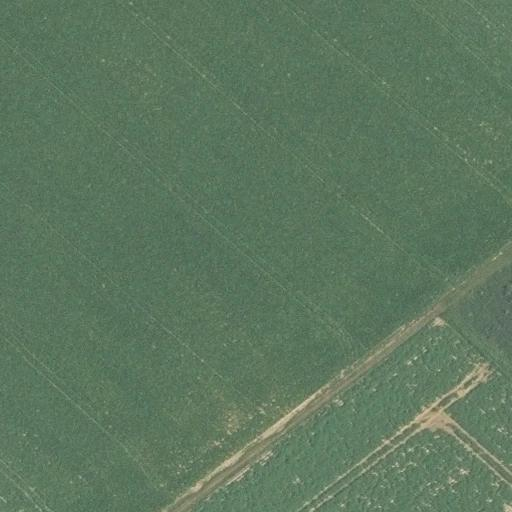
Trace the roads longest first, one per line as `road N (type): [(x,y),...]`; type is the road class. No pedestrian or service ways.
road 1 (track): [(511,486),(377,360),(181,511)]
road 2 (track): [(377,360),(511,256)]
